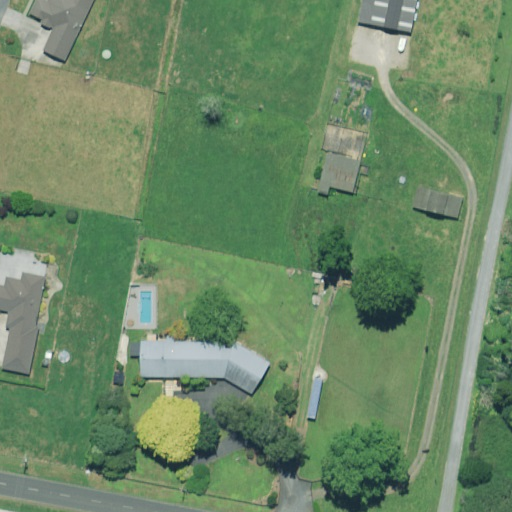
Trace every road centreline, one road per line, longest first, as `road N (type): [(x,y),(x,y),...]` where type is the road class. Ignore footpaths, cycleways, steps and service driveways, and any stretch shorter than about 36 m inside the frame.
road 1 (unclassified): [(451,511),(511,184)]
road 2 (tertiary): [(128,511),(0,486)]
